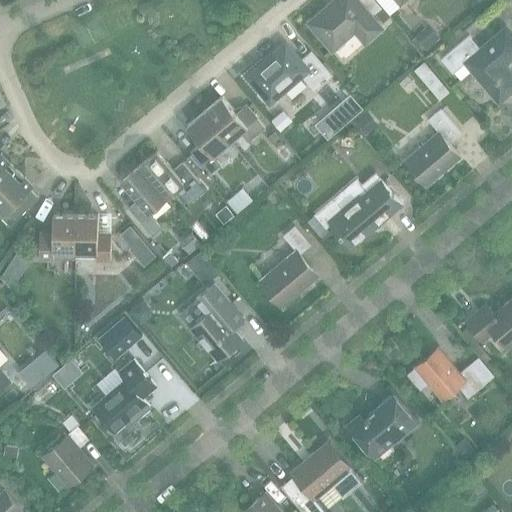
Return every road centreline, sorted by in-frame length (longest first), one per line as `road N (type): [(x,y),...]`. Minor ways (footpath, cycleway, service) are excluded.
road 1 (residential): [(140,511),(511,190)]
road 2 (residential): [(294,0),(102,164),(65,172),(22,126),(0,67)]
